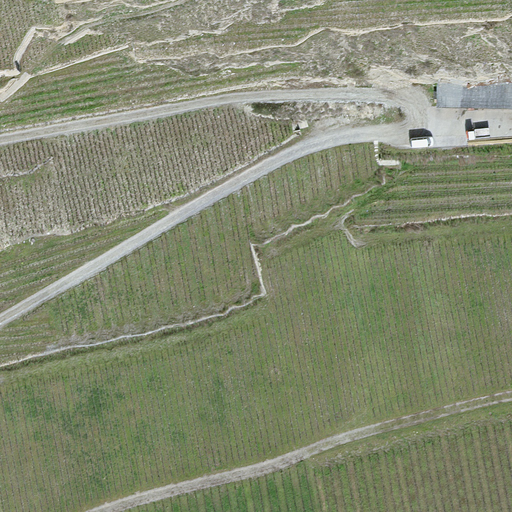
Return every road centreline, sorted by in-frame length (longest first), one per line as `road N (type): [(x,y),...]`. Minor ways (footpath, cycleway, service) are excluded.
road 1 (track): [(0,320),(303,146),(412,128),(415,105),(392,95),(284,95),(0,138)]
road 2 (track): [(107,511),(511,396)]
